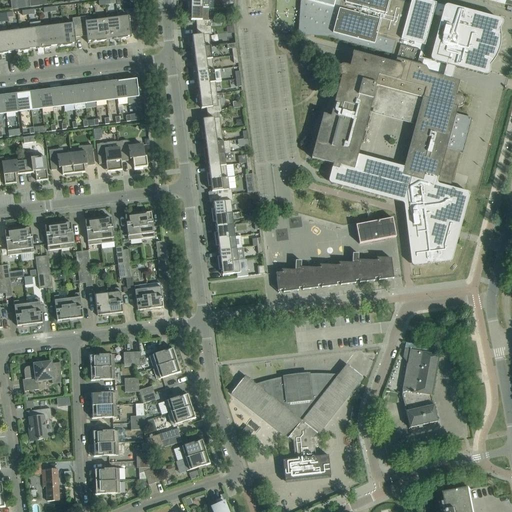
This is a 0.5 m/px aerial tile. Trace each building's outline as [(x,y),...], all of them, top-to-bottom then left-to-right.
[(208,9),(208,0),(190,0),(191,2),(188,2),(188,8),(208,9)] [(300,0),(298,35),(311,36),(312,33),(392,54),(390,63),(353,53),(349,67),(345,66),(344,66),(343,66),(342,66),(341,66),(340,67),(339,68),(338,69),(337,70),(337,71),(338,72),(338,73),(338,74),(339,75),(340,76),(341,77),(330,117),(323,115),(311,159),(333,164),(331,169),(328,180),(328,181),(328,182),(329,183),(330,184),(401,203),(402,203),(403,204),(403,205),(404,206),(406,224),(411,264),(411,265),(411,266),(412,266),(413,267),(414,267),(449,262),(450,262),(451,261),(452,260),(469,196),(469,195),(468,194),(468,193),(467,193),(466,192),(464,192),(452,188),(451,188),(450,187),(450,186),(450,185),(459,153),(460,153),(461,154),(471,119),(467,118),(455,115),(456,108),(458,108),(459,108),(460,107),(461,107),(462,106),(462,105),(463,104),(463,103),(463,102),(463,101),(463,100),(463,99),(462,98),(461,98),(460,97),(455,95),(456,91),(458,82),(449,79),(452,67),(468,72),(470,72),(484,76),(485,76),(487,76),(488,75),(489,74),(489,72),(489,63),(492,59),(494,54),(496,49),(497,44),(497,39),(497,34),(501,26),(502,24),(502,23),(501,22),(501,21),(499,20),(483,16),(446,6),(446,7),(421,0),(410,0),(410,4),(396,0),(300,0)] [(208,20),(208,9),(188,8),(188,14),(191,14),(190,21),(196,21),(196,28),(211,28),(210,20),(208,20)] [(135,24),(135,11),(127,12),(128,16),(117,18),(120,39),(127,38),(127,37),(130,37),(131,38),(130,32),(136,31),(135,24)] [(99,42),(96,20),(86,22),(85,17),(78,18),(81,37),(87,36),(88,44),(88,42),(91,42),(91,43),(99,42)] [(81,37),(78,18),(72,18),(73,23),(62,25),(65,46),(72,45),(72,44),(75,44),(75,45),(76,45),(75,38),(81,37)] [(120,39),(117,18),(107,19),(109,39),(113,39),(113,40),(120,39)] [(109,39),(107,19),(96,20),(99,42),(106,41),(106,40),(109,39)] [(65,46),(62,25),(51,26),(54,46),(57,46),(58,47),(65,46)] [(54,46),(51,26),(41,27),(43,49),(51,48),(51,47),(54,46)] [(43,49),(41,27),(30,29),(33,49),(36,49),(36,50),(43,49)] [(211,47),(209,35),(211,34),(211,28),(196,28),(197,36),(192,36),(192,43),(190,43),(190,49),(211,47)] [(33,49),(30,29),(19,30),(22,52),(29,51),(29,50),(33,49)] [(22,52),(19,30),(9,32),(11,52),(15,51),(15,53),(22,52)] [(11,52),(9,32),(0,32),(0,50),(0,54),(8,53),(8,52),(11,52)] [(235,44),(226,45),(226,49),(232,48),(233,56),(237,56),(236,48),(235,44)] [(212,59),(211,47),(190,49),(191,55),(194,55),(195,61),(212,59)] [(214,71),(212,59),(195,61),(195,67),(193,67),(193,73),(214,71)] [(219,70),(214,71),(193,73),(194,79),(197,79),(198,85),(215,82),(221,81),(219,70)] [(136,79),(125,81),(127,98),(139,97),(139,99),(144,99),(142,85),(141,80),(136,80),(136,79)] [(127,98),(125,81),(114,82),(117,100),(127,98)] [(117,100),(114,82),(104,84),(106,101),(117,100)] [(217,94),(215,82),(198,85),(198,90),(196,91),(196,97),(217,94)] [(106,101),(104,84),(93,85),(95,102),(106,101)] [(95,102),(93,85),(82,86),(85,104),(95,102)] [(85,104),(82,86),(72,88),(74,105),(85,104)] [(74,105),(72,88),(61,89),(63,106),(74,105)] [(63,106),(61,89),(50,90),(52,108),(63,106)] [(52,108),(50,90),(39,92),(42,109),(52,108)] [(42,109),(39,92),(29,93),(31,110),(42,109)] [(31,110),(29,93),(18,95),(20,112),(31,110)] [(218,106),(217,94),(196,97),(197,103),(200,103),(201,109),(206,108),(207,114),(221,112),(220,106),(218,106)] [(17,112),(15,95),(4,96),(6,114),(17,112)] [(221,130),(220,118),(222,118),(221,112),(207,114),(207,119),(202,120),(203,125),(200,126),(201,133),(221,130)] [(223,142),(221,130),(201,133),(202,139),(205,139),(205,144),(223,142)] [(144,157),(142,145),(134,146),(127,141),(118,142),(120,162),(121,162),(128,161),(128,160),(132,159),(134,169),(147,167),(146,157),(144,157)] [(228,141),(223,142),(205,144),(206,149),(203,150),(204,156),(224,154),(224,153),(230,153),(228,141)] [(122,171),(121,162),(120,162),(118,142),(96,145),(99,165),(102,165),(103,173),(122,171)] [(94,166),(93,156),(92,145),(78,147),(79,152),(71,153),(74,177),(81,176),(81,173),(85,173),(84,165),(86,165),(86,167),(94,166)] [(74,177),(71,153),(63,154),(62,149),(49,151),(51,171),(59,170),(59,169),(61,168),(62,176),(66,175),(66,178),(74,177)] [(48,180),(45,157),(31,159),(31,153),(23,154),(23,161),(25,174),(33,173),(33,172),(35,172),(36,181),(48,180)] [(226,166),(224,154),(204,156),(205,163),(208,163),(208,168),(226,166)] [(23,161),(17,162),(17,160),(16,160),(14,159),(12,158),(7,159),(5,160),(4,162),(2,162),(5,185),(16,184),(15,174),(17,174),(17,175),(25,174),(23,161)] [(227,178),(226,166),(208,168),(209,173),(206,173),(207,180),(227,178)] [(307,176),(301,208),(341,217),(346,191),(320,186),(321,179),(307,176)] [(229,189),(227,178),(207,180),(208,187),(211,187),(211,192),(217,192),(217,197),(232,195),(231,189),(229,189)] [(232,213),(230,201),(232,201),(232,195),(217,197),(218,202),(213,203),(213,209),(211,209),(212,216),(232,213)] [(153,233),(151,213),(145,214),(145,212),(138,213),(141,239),(154,238),(154,233),(153,233)] [(141,239),(138,213),(131,214),(131,215),(125,216),(127,236),(128,241),(141,239)] [(233,225),(232,213),(212,216),(212,223),(215,222),(216,227),(233,225)] [(113,238),(111,218),(105,219),(105,217),(98,218),(101,244),(114,243),(113,238)] [(101,244),(98,218),(91,219),(91,220),(85,221),(87,241),(88,246),(101,244)] [(396,237),(392,219),(355,226),(359,244),(396,237)] [(73,243),(70,223),(65,224),(64,222),(57,223),(61,249),(74,248),(73,243)] [(61,249),(57,223),(50,224),(51,226),(45,226),(47,246),(48,251),(61,249)] [(235,237),(233,225),(216,227),(217,233),(214,233),(215,240),(235,237)] [(33,248),(30,228),(25,229),(24,227),(17,228),(21,255),(34,253),(33,248)] [(21,255),(17,228),(10,229),(10,231),(5,231),(7,251),(8,256),(21,255)] [(236,249),(235,237),(215,240),(216,247),(218,246),(219,251),(236,249)] [(164,260),(162,242),(156,242),(158,260),(164,260)] [(124,265),(122,251),(122,247),(115,248),(118,265),(124,265)] [(238,261),(236,249),(219,251),(220,256),(217,257),(218,264),(238,261)] [(90,269),(88,251),(81,252),(84,270),(90,269)] [(84,270),(81,252),(75,253),(78,271),(84,270)] [(374,281),(374,279),(372,261),(358,261),(358,254),(352,254),(352,264),(354,281),(355,281),(359,281),(359,283),(374,281)] [(50,274),(48,256),(41,257),(44,275),(50,274)] [(44,275),(41,257),(35,258),(37,276),(44,275)] [(393,279),(391,259),(376,258),(376,259),(377,259),(377,261),(372,261),(374,279),(378,278),(378,281),(393,279)] [(166,277),(164,260),(158,260),(160,278),(166,277)] [(238,261),(218,264),(219,270),(221,270),(222,276),(236,274),(237,278),(248,276),(246,260),(238,261)] [(317,288),(317,286),(315,269),(315,268),(301,268),(301,262),(295,261),(295,271),(297,288),(298,288),(302,288),(302,290),(317,288)] [(352,264),(338,263),(338,264),(339,264),(339,266),(334,266),(336,283),(340,283),(340,285),(355,284),(355,281),(354,281),(352,264)] [(132,278),(130,264),(124,265),(126,278),(132,278)] [(10,279),(8,265),(2,266),(3,280),(10,279)] [(126,278),(124,265),(118,265),(119,279),(126,278)] [(336,286),(336,283),(334,266),(319,265),(319,266),(320,266),(320,268),(315,269),(317,286),(321,285),(321,288),(336,286)] [(92,287),(90,269),(84,270),(85,284),(86,288),(92,287)] [(295,271),(281,270),(281,271),(282,273),(276,274),(276,273),(275,273),(278,291),(283,290),(283,293),(298,291),(298,288),(297,288),(295,271)] [(45,289),(44,275),(37,276),(39,289),(45,289)] [(12,297),(10,279),(3,280),(5,294),(6,298),(12,297)] [(155,284),(147,285),(147,289),(150,311),(157,310),(157,309),(163,308),(160,288),(161,288),(160,283),(155,284)] [(139,286),(134,287),(134,291),(135,291),(137,311),(143,311),(143,312),(150,311),(147,289),(147,285),(139,286)] [(123,313),(120,293),(120,288),(115,289),(115,293),(107,294),(110,316),(117,315),(117,314),(123,313)] [(110,316),(107,294),(99,295),(99,291),(94,292),(94,297),(97,316),(103,316),(103,317),(110,316)] [(82,318),(80,298),(80,293),(74,294),(75,298),(67,299),(70,321),(77,320),(77,319),(82,318)] [(70,321),(67,299),(59,300),(58,296),(53,297),(54,302),(57,322),(63,321),(63,322),(70,321)] [(42,323),(40,303),(39,299),(34,299),(35,303),(27,304),(30,327),(37,326),(36,324),(42,323)] [(30,327),(27,304),(19,305),(18,301),(13,302),(14,307),(17,327),(22,326),(23,327),(30,327)] [(431,396),(439,355),(437,355),(438,349),(405,343),(403,355),(408,361),(402,395),(405,407),(406,411),(409,428),(437,422),(434,406),(433,406),(430,397),(431,396)] [(153,368),(176,361),(172,349),(150,357),(153,368)] [(140,367),(139,352),(132,353),(132,367),(140,367)] [(132,367),(132,353),(123,353),(124,367),(132,367)] [(114,368),(113,355),(89,356),(90,369),(114,368)] [(180,373),(176,361),(153,368),(157,380),(180,373)] [(60,377),(60,363),(51,364),(51,362),(33,365),(34,367),(28,367),(27,367),(26,368),(25,368),(24,369),(24,370),(24,371),(24,372),(25,380),(25,383),(23,383),(24,392),(38,390),(37,382),(51,380),(53,380),(53,378),(60,377)] [(317,435),(362,377),(346,365),(338,375),(333,375),(328,375),(323,374),(317,374),(313,375),(307,375),(303,375),(297,376),(290,377),(285,377),(280,378),(276,379),(270,381),(264,382),(260,383),(255,385),(245,376),(231,393),(288,439),(288,438),(292,441),(294,460),(282,461),(284,482),(330,477),(330,476),(328,456),(316,457),(313,438),(317,434),(317,435)] [(114,380),(114,368),(90,369),(90,381),(114,380)] [(141,398),(154,394),(152,387),(139,391),(139,393),(141,398)] [(116,406),(115,393),(91,394),(92,407),(116,406)] [(156,400),(154,394),(141,398),(143,404),(156,400)] [(191,407),(187,395),(164,402),(168,414),(191,407)] [(116,418),(116,406),(92,407),(92,419),(116,418)] [(195,419),(191,407),(168,414),(172,426),(195,419)] [(46,439),(44,417),(49,416),(49,410),(50,410),(50,409),(29,412),(30,418),(29,418),(30,431),(29,432),(30,442),(40,441),(40,439),(46,439)] [(246,426),(242,431),(250,436),(253,432),(246,426)] [(181,430),(162,437),(167,451),(186,444),(181,430)] [(117,431),(93,432),(93,445),(117,444),(124,443),(125,443),(124,431),(117,431)] [(161,442),(159,435),(145,439),(148,446),(161,442)] [(183,460),(206,452),(202,441),(179,448),(183,460)] [(163,448),(161,442),(148,446),(150,453),(163,448)] [(117,444),(93,445),(94,457),(118,456),(125,456),(124,443),(117,444)] [(209,464),(206,452),(183,460),(187,472),(209,464)] [(27,475),(41,475),(41,464),(27,464),(27,475)] [(162,481),(157,468),(151,470),(155,483),(162,481)] [(59,501),(57,469),(42,470),(43,487),(46,487),(47,502),(59,501)] [(119,482),(118,469),(94,470),(95,483),(119,482)] [(155,483),(151,470),(144,472),(148,486),(155,483)] [(119,494),(119,482),(95,483),(96,495),(119,494)] [(470,511),(467,491),(470,490),(445,495),(448,511),(470,511)] [(227,511),(224,504),(227,503),(224,494),(221,496),(221,495),(220,496),(221,498),(215,501),(217,505),(211,508),(212,511),(227,511)] [(186,507),(193,504),(190,498),(184,501),(186,507)]
